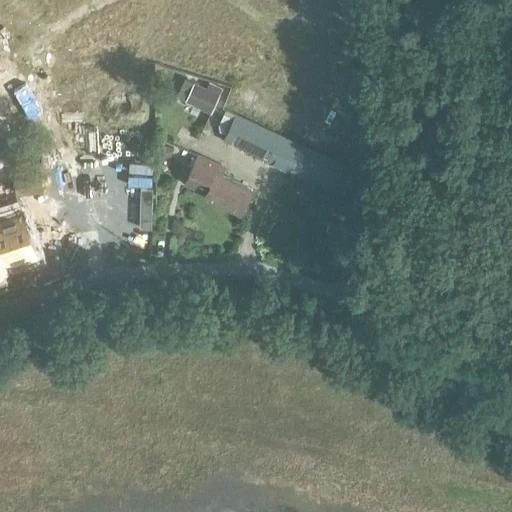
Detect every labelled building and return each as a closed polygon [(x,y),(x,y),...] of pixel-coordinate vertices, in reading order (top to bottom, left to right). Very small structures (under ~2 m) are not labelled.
[(22,0),(0,0),(0,27),(3,37),(30,30),(22,0)] [(232,0),(231,13),(249,16),(251,0),(232,0)] [(264,0),(261,18),(280,20),(282,0),(264,0)] [(295,0),(292,23),(310,25),(314,0),(295,0)] [(327,0),(323,27),(341,30),(345,0),(327,0)] [(349,0),(349,1),(357,3),(353,32),(371,35),(376,0),(349,0)] [(185,100),(185,101),(212,113),(223,87),(209,81),(207,87),(186,77),(177,96),(185,100)] [(157,85),(156,98),(166,98),(167,86),(157,85)] [(0,96),(0,135),(25,135),(25,97),(0,96)] [(142,132),(142,105),(131,105),(131,131),(142,132)] [(236,113),(235,115),(224,140),(343,195),(355,169),(236,113)] [(161,120),(147,122),(149,144),(164,142),(161,120)] [(160,147),(174,158),(182,147),(168,136),(160,147)] [(219,164),(199,155),(186,183),(207,192),(219,164)] [(207,192),(205,195),(241,212),(252,188),(222,174),(225,167),(219,164),(207,192)] [(48,172),(33,173),(33,193),(53,192),(53,172),(48,172)] [(53,208),(53,192),(33,193),(33,209),(53,208)] [(21,207),(0,213),(0,238),(8,265),(37,256),(21,207)] [(0,267),(8,265),(0,238),(0,267)]
